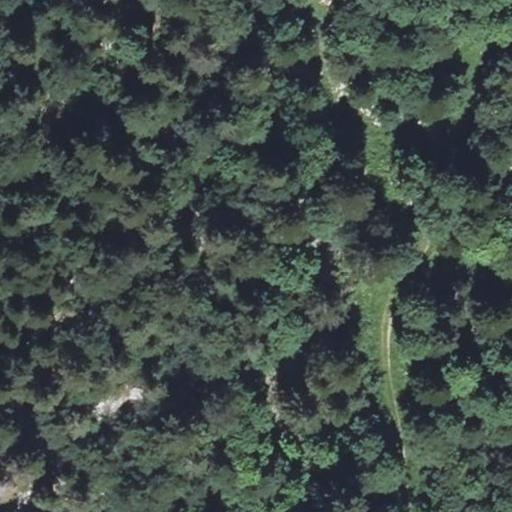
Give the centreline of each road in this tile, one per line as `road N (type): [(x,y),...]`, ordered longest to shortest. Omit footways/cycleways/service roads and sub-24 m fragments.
road 1 (track): [(418,511),(403,310),(418,223),(511,40)]
road 2 (track): [(316,0),(318,43),(418,223)]
